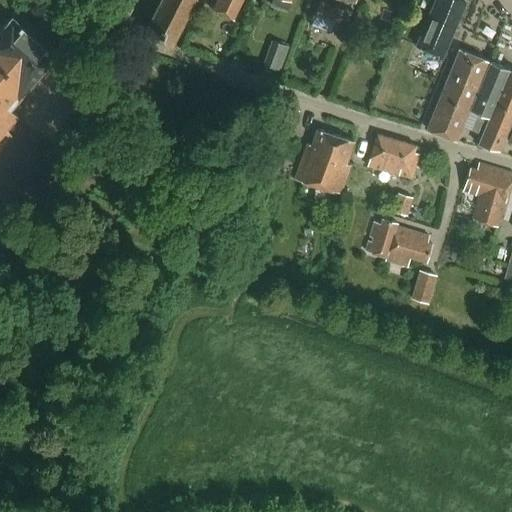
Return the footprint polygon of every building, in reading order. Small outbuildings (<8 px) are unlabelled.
[(157,0),(139,34),(170,47),(192,0),(215,0),(210,11),(231,21),(241,0),(157,0)] [(455,0),(434,0),(415,46),(416,46),(431,52),(442,57),(465,4),(455,0)] [(343,10),(321,1),(316,15),(338,23),(343,10)] [(21,95),(53,59),(10,22),(0,32),(0,153),(11,141),(4,134),(31,104),(21,95)] [(372,57),(377,45),(357,37),(353,48),(372,57)] [(289,48),(277,43),(267,68),(279,73),(289,48)] [(454,142),(471,101),(487,61),(458,49),(425,130),(454,142)] [(238,70),(240,62),(231,59),(229,67),(238,70)] [(498,154),(511,119),(511,71),(488,62),(468,111),(474,113),(468,129),(477,133),(481,124),(485,125),(477,145),(498,154)] [(278,135),(284,137),(289,122),(293,123),(297,111),(288,108),(284,121),(283,120),(278,135)] [(305,144),(294,179),(340,194),(350,165),(346,164),(354,141),(317,129),(311,146),(305,144)] [(415,147),(375,135),(366,165),(411,178),(418,155),(413,153),(415,147)] [(470,171),(463,193),(478,197),(471,220),(496,227),(502,205),(503,205),(511,176),(511,175),(481,166),(479,174),(470,171)] [(405,218),(411,199),(396,195),(390,214),(405,218)] [(425,264),(430,247),(425,245),(428,237),(396,228),(396,225),(382,221),(380,226),(373,224),(365,253),(384,258),(383,260),(406,267),(409,259),(425,264)] [(511,282),(511,244),(501,280),(511,282)] [(417,271),(409,299),(426,304),(434,276),(417,271)]
